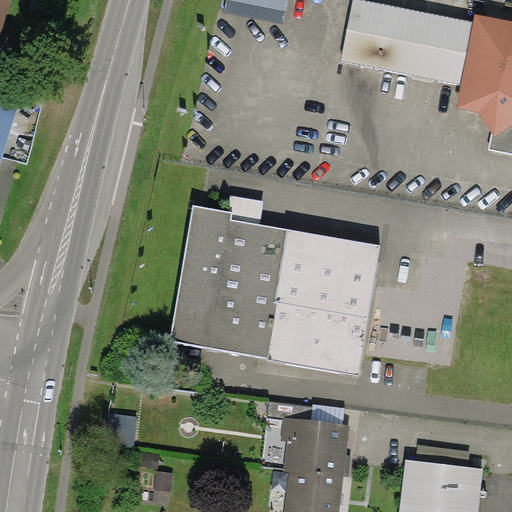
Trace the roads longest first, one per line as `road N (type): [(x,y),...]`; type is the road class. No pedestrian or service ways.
road 1 (tertiary): [(74,210),(130,0)]
road 2 (tertiary): [(36,382),(17,511)]
road 3 (tertiary): [(44,334),(74,210)]
